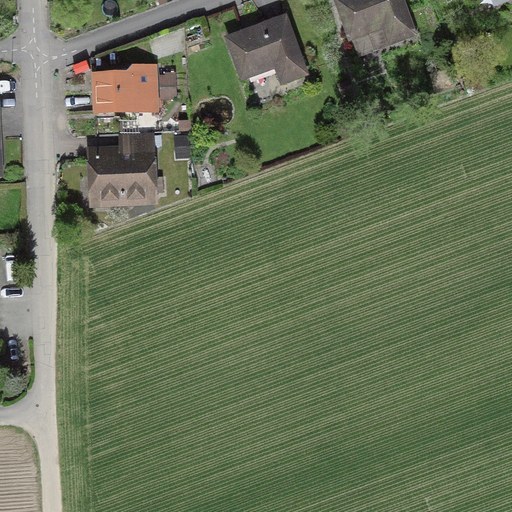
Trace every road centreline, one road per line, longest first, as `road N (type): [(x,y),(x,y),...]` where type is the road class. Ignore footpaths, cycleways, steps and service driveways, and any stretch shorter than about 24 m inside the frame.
road 1 (residential): [(32,59),(44,412)]
road 2 (residential): [(216,0),(32,59)]
